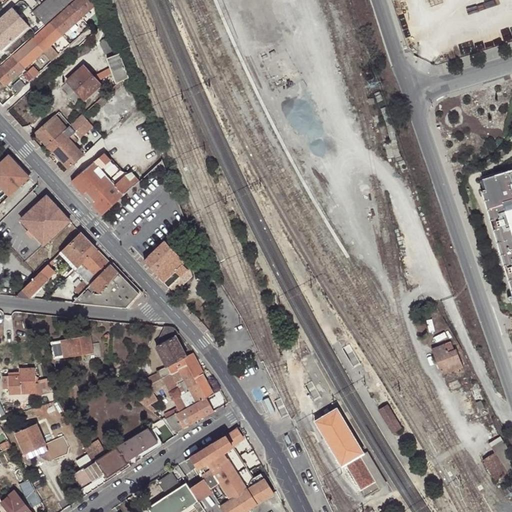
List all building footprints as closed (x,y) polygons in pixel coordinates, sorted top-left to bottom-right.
[(68,4),(72,0),(47,0),(34,12),(45,24),(49,21),(68,4)] [(76,0),(70,6),(81,18),(97,4),(93,0),(76,0)] [(70,6),(51,23),(61,35),(81,18),(70,6)] [(0,18),(0,46),(2,49),(28,25),(12,8),(0,18)] [(42,30),(32,40),(42,52),(51,61),(59,54),(51,44),(61,35),(51,23),(42,30)] [(99,41),(105,55),(117,49),(111,35),(99,41)] [(267,68),(282,62),(272,35),(257,40),(267,68)] [(32,40),(12,57),(23,69),(42,52),(32,40)] [(120,81),(129,77),(120,53),(107,58),(116,83),(120,81)] [(12,57),(0,68),(0,79),(5,85),(23,69),(12,57)] [(68,80),(85,99),(102,84),(84,65),(68,80)] [(26,73),(32,79),(38,73),(32,67),(26,73)] [(29,81),(32,79),(26,73),(23,75),(29,81)] [(66,128),(47,145),(53,152),(68,169),(84,154),(75,144),(94,126),(83,114),(66,128)] [(35,133),(47,145),(66,128),(55,115),(35,133)] [(105,152),(71,180),(103,215),(139,180),(133,172),(127,177),(105,152)] [(0,207),(0,205),(29,177),(9,155),(0,163),(0,211),(3,210),(0,207)] [(511,171),(482,181),(485,191),(481,192),(511,292),(511,171)] [(44,244),(69,221),(46,196),(21,219),(44,244)] [(184,229),(182,225),(144,260),(169,287),(191,267),(168,243),(184,229)] [(78,268),(96,250),(80,233),(61,251),(78,268)] [(73,289),(80,295),(111,264),(96,250),(78,268),(76,270),(84,278),(73,289)] [(22,297),(32,297),(50,280),(48,278),(55,271),(48,264),(37,275),(15,296),(22,297)] [(80,295),(73,302),(81,303),(118,307),(135,289),(111,264),(80,295)] [(169,287),(174,292),(192,276),(191,267),(169,287)] [(73,273),(57,288),(61,291),(66,288),(77,277),(73,273)] [(135,289),(118,307),(126,307),(139,293),(135,289)] [(174,328),(165,327),(157,341),(158,344),(155,346),(166,366),(157,371),(158,372),(149,377),(152,383),(161,378),(170,374),(178,369),(175,361),(187,356),(176,335),(179,334),(174,328)] [(92,352),(89,336),(51,343),(54,358),(92,352)] [(453,343),(433,350),(443,378),(465,370),(458,351),(456,351),(453,343)] [(190,405),(213,393),(193,353),(187,356),(175,361),(178,369),(170,374),(185,404),(188,402),(190,405)] [(37,383),(35,368),(19,369),(20,373),(8,373),(7,376),(2,376),(3,389),(8,389),(9,394),(34,392),(35,396),(50,393),(47,379),(38,380),(38,383),(37,383)] [(187,407),(185,404),(170,374),(161,378),(177,407),(179,411),(187,407)] [(176,413),(184,427),(213,412),(206,398),(214,393),(213,393),(190,405),(188,402),(185,404),(187,407),(179,411),(176,413)] [(270,397),(263,400),(270,414),(277,411),(270,397)] [(400,427),(387,404),(378,409),(392,432),(400,427)] [(358,455),(363,453),(337,408),(316,421),(341,464),(345,462),(359,486),(357,487),(367,496),(378,488),(358,455)] [(165,417),(175,433),(183,429),(182,427),(184,427),(176,413),(172,415),(169,411),(163,414),(165,417)] [(36,423),(14,433),(24,454),(45,445),(36,423)] [(116,448),(124,462),(137,453),(156,441),(148,428),(116,448)] [(212,493),(223,511),(241,511),(248,508),(272,493),(264,480),(256,484),(252,479),(231,446),(242,438),(236,429),(185,461),(183,462),(188,469),(190,468),(192,470),(196,468),(203,479),(212,493)] [(285,435),(289,444),(293,442),(289,433),(285,435)] [(156,441),(137,453),(139,456),(161,442),(159,439),(156,441)] [(507,449),(504,444),(483,459),(494,479),(507,472),(510,476),(511,475),(511,468),(509,461),(511,459),(506,450),(507,449)] [(24,454),(27,461),(47,452),(45,445),(24,454)] [(116,448),(95,461),(105,477),(126,464),(124,462),(116,448)] [(367,451),(363,453),(358,455),(378,488),(386,483),(367,451)] [(92,463),(91,464),(73,476),(81,489),(101,476),(92,463)] [(175,482),(170,473),(158,481),(163,490),(175,482)] [(260,474),(252,479),(256,484),(264,480),(260,474)] [(203,479),(188,488),(197,502),(212,493),(203,479)] [(146,508),(148,511),(182,511),(191,506),(194,511),(200,511),(202,511),(197,502),(188,488),(185,483),(146,508)] [(31,511),(14,490),(1,501),(9,511),(7,511),(31,511)]
